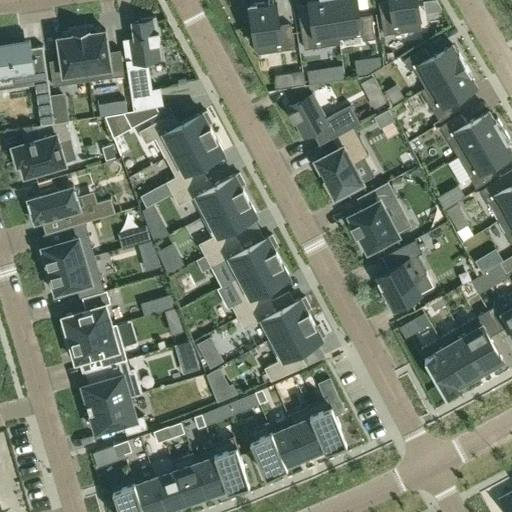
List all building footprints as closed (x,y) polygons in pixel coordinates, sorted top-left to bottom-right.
[(250,7),(246,8),(248,20),(252,20),(257,53),(294,48),(291,24),(279,26),(275,0),(274,0),(249,4),(250,7)] [(308,0),(312,23),(301,24),(304,48),(340,43),(340,38),(338,38),(332,0),(308,0)] [(332,0),(338,38),(340,38),(362,35),(363,39),(374,38),(371,14),(359,16),(356,0),(332,0)] [(390,0),(392,8),(380,10),(384,34),(421,28),(416,0),(390,0)] [(436,0),(426,0),(423,0),(425,12),(442,10),(436,0)] [(133,53),(125,55),(133,110),(155,106),(163,104),(159,88),(150,89),(145,61),(145,60),(147,60),(161,58),(159,43),(160,43),(156,16),(141,19),(141,20),(132,21),(135,39),(131,39),(133,53)] [(124,74),(120,49),(108,51),(105,29),(90,31),(90,28),(81,29),(88,80),(124,74)] [(88,80),(81,29),(72,31),(72,34),(57,36),(61,58),(49,60),(53,85),(88,80)] [(48,86),(43,45),(17,49),(16,39),(0,41),(0,74),(14,72),(15,81),(34,79),(35,88),(48,86)] [(424,47),(403,59),(410,70),(414,68),(425,86),(425,87),(464,64),(452,44),(430,57),(424,47)] [(380,56),(367,58),(369,71),(381,64),(380,56)] [(425,86),(420,89),(439,121),(460,108),(454,98),(476,85),(464,64),(425,87),(425,86)] [(325,68),(308,71),(309,83),(327,81),(325,68)] [(303,71),(292,72),(294,85),(304,83),(303,71)] [(373,77),(362,82),(375,107),(386,102),(373,77)] [(290,109),(287,110),(292,119),(294,118),(304,136),(310,133),(316,145),(315,145),(315,146),(332,137),(353,126),(356,124),(346,105),(324,117),(311,93),(288,106),(290,109)] [(133,110),(123,113),(130,127),(158,112),(155,106),(133,110)] [(389,108),(375,116),(380,127),(395,119),(389,108)] [(165,157),(213,131),(209,123),(212,121),(206,110),(203,112),(202,111),(179,123),(173,112),(139,130),(145,143),(155,137),(165,157)] [(460,113),(440,125),(458,156),(501,131),(501,130),(504,128),(497,118),(494,119),(489,110),(466,123),(460,113)] [(65,162),(58,140),(70,136),(65,121),(37,125),(41,137),(12,145),(13,148),(10,149),(14,162),(17,161),(17,163),(21,162),(24,174),(48,167),(49,170),(62,166),(61,163),(65,162)] [(337,148),(316,159),(322,170),(321,171),(322,171),(325,176),(324,177),(326,177),(335,195),(362,181),(352,163),(368,154),(353,126),(332,137),(337,148)] [(501,131),(458,156),(476,187),(497,175),(491,164),(511,151),(511,149),(507,142),(511,140),(504,129),(501,131)] [(206,175),(200,164),(224,152),(213,131),(165,157),(175,176),(166,181),(172,193),(206,175)] [(111,145),(103,147),(106,159),(115,156),(111,145)] [(202,216),(246,193),(241,185),(245,183),(239,172),(236,174),(235,173),(212,185),(206,175),(172,193),(178,205),(192,197),(202,216)] [(500,177),(480,190),(498,220),(511,212),(511,184),(507,188),(500,177)] [(369,204),(349,214),(354,223),(351,225),(356,234),(358,232),(368,250),(369,249),(371,253),(385,245),(383,241),(398,234),(384,207),(397,200),(387,181),(364,193),(369,204)] [(80,206),(73,184),(56,190),(55,186),(39,190),(41,194),(28,198),(35,222),(58,216),(62,227),(84,221),(115,212),(115,210),(112,210),(109,199),(111,198),(111,197),(80,206)] [(455,190),(445,196),(449,203),(459,197),(455,190)] [(239,237),(233,226),(257,214),(246,193),(202,216),(212,235),(198,243),(205,255),(239,237)] [(457,203),(446,209),(450,215),(461,209),(457,203)] [(511,212),(498,220),(511,243),(511,212)] [(43,249),(39,250),(43,262),(46,261),(48,269),(94,256),(84,221),(62,227),(59,228),(62,240),(42,246),(43,249)] [(146,225),(136,228),(140,241),(150,238),(146,225)] [(235,278),(279,255),(274,247),(278,245),(272,234),(269,236),(268,235),(244,247),(239,237),(205,255),(211,266),(225,259),(235,277),(235,278)] [(380,279),(377,280),(377,281),(380,280),(383,285),(380,286),(381,288),(384,286),(394,307),(420,293),(413,280),(426,272),(417,255),(422,252),(414,238),(386,253),(393,266),(377,274),(380,279)] [(152,240),(138,244),(140,251),(154,247),(152,240)] [(178,255),(163,264),(168,274),(184,266),(178,255)] [(205,255),(196,260),(202,271),(211,266),(205,255)] [(268,287),(289,275),(279,255),(235,278),(235,277),(231,279),(241,299),(231,305),(237,316),(274,297),(268,287)] [(51,276),(47,277),(51,290),(54,289),(55,292),(76,286),(79,297),(82,297),(104,290),(94,256),(48,269),(51,276)] [(501,263),(471,280),(479,293),(486,289),(508,276),(506,272),(501,263)] [(470,284),(463,288),(469,299),(476,295),(470,284)] [(112,324),(106,304),(110,302),(107,289),(104,290),(82,297),(85,308),(62,315),(65,324),(61,325),(65,339),(112,325),(112,324)] [(172,294),(164,296),(167,308),(176,306),(172,294)] [(272,337),(311,317),(307,309),(311,307),(305,296),(301,298),(301,297),(279,308),(274,297),(237,316),(244,328),(262,319),(272,337)] [(498,303),(488,309),(499,330),(510,324),(511,327),(511,300),(500,307),(498,303)] [(176,307),(164,311),(167,320),(179,316),(176,307)] [(429,307),(422,311),(428,321),(435,317),(429,307)] [(488,309),(458,326),(483,369),(502,358),(489,336),(499,330),(488,309)] [(422,311),(415,315),(421,325),(428,321),(422,311)] [(299,350),(322,337),(322,336),(325,334),(319,323),(316,325),(311,317),(272,337),(267,339),(278,359),(264,366),(271,379),(306,364),(299,350)] [(127,358),(116,323),(112,324),(112,325),(65,339),(69,353),(73,352),(75,361),(99,354),(102,366),(106,364),(125,359),(127,358)] [(458,326),(439,337),(464,380),(482,370),(483,369),(458,326)] [(210,337),(197,343),(202,352),(215,345),(210,337)] [(439,337),(419,348),(446,394),(458,386),(457,384),(464,380),(439,337)] [(191,341),(179,344),(183,358),(195,355),(191,341)] [(83,386),(79,387),(84,404),(88,403),(89,407),(130,395),(141,392),(134,369),(130,370),(127,358),(125,359),(106,364),(110,376),(82,384),(83,386)] [(288,377),(275,383),(278,390),(291,385),(288,377)] [(228,386),(213,392),(217,401),(237,393),(232,384),(228,386)] [(267,399),(262,388),(255,391),(260,403),(267,399)] [(255,391),(247,395),(251,406),(260,403),(255,391)] [(90,411),(86,412),(91,429),(95,428),(95,430),(123,422),(126,434),(147,428),(143,415),(136,416),(130,395),(89,407),(90,411)] [(347,440),(328,395),(307,404),(326,447),(326,448),(347,440)] [(227,402),(202,412),(202,413),(206,424),(232,414),(227,402)] [(326,447),(307,404),(306,404),(307,405),(287,414),(291,423),(291,422),(305,455),(324,447),(325,449),(326,448),(326,447)] [(206,424),(202,413),(194,416),(198,427),(206,424)] [(286,465),(271,431),(272,431),(268,420),(246,429),(265,474),(286,465)] [(305,455),(291,422),(291,423),(272,431),(271,431),(286,465),(287,465),(287,463),(305,455)] [(172,436),(168,425),(161,428),(165,439),(172,436)] [(165,439),(161,428),(153,430),(158,442),(165,439)] [(249,481),(233,435),(211,443),(213,449),(214,449),(228,487),(227,487),(227,489),(249,481)] [(132,451),(127,439),(120,442),(124,453),(132,451)] [(124,453),(120,442),(112,444),(117,456),(124,453)] [(228,487),(214,449),(213,449),(195,456),(194,456),(207,494),(227,487),(228,487)] [(207,494),(194,456),(195,456),(193,451),(171,459),(174,468),(175,468),(187,501),(207,494)] [(187,501),(175,468),(174,468),(154,475),(166,508),(187,501)] [(156,511),(166,508),(154,475),(135,482),(134,482),(144,511),(156,511)] [(144,511),(134,482),(135,482),(133,476),(111,483),(120,511),(144,511)] [(511,511),(511,491),(500,498),(507,511),(511,511)]
